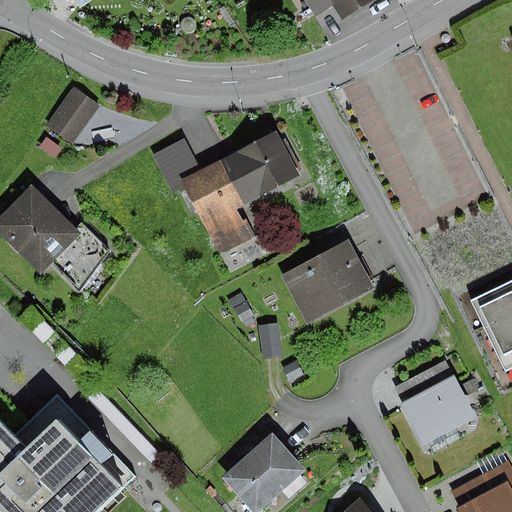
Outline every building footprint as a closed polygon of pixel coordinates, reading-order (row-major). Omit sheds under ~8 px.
[(325,0),(326,0),(339,21),(372,0),(325,0)] [(78,87),(48,126),(74,145),(103,106),(78,87)] [(201,171),(180,182),(218,257),(258,237),(242,206),(302,176),(279,131),(201,171)] [(180,182),(201,171),(183,138),(151,155),(169,188),(180,182)] [(36,181),(0,217),(0,229),(42,270),(56,256),(84,283),(117,249),(87,220),(81,225),(36,181)] [(351,242),(284,275),(308,322),(375,289),(351,242)] [(511,283),(471,303),(505,375),(511,372),(511,283)] [(247,310),(239,295),(228,302),(237,316),(247,310)] [(41,321),(30,331),(76,379),(86,369),(41,321)] [(281,324),(261,326),(263,354),(283,352),(281,324)] [(296,361),(283,367),(290,381),(303,374),(296,361)] [(458,377),(404,404),(425,444),(478,417),(458,377)] [(96,390),(87,399),(150,465),(159,456),(96,390)] [(0,511),(100,511),(133,480),(66,412),(26,450),(0,423),(0,511)] [(275,434),(224,478),(252,511),(263,511),(309,472),(275,434)] [(511,511),(511,461),(450,492),(460,511),(511,511)] [(375,511),(364,499),(348,511),(375,511)]
